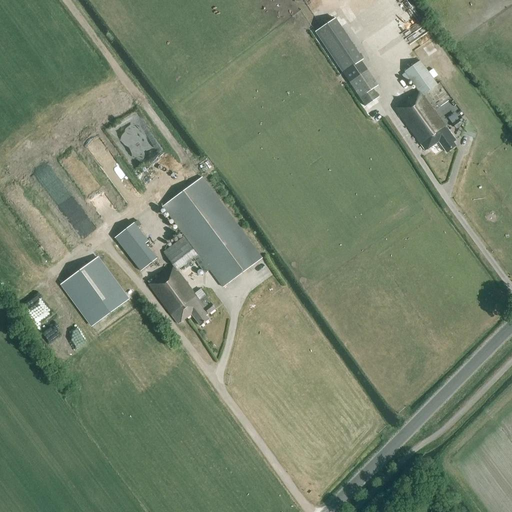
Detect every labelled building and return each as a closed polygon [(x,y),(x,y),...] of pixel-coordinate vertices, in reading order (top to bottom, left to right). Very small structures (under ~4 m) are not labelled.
[(358,60),(333,16),(313,28),(338,71),(358,60)] [(426,26),(405,39),(412,50),(432,37),(426,26)] [(419,93),(395,110),(425,152),(439,142),(446,153),(456,146),(453,143),(456,141),(448,131),(423,95),(437,85),(420,61),(404,73),(419,93)] [(365,108),(379,98),(373,90),(379,87),(367,70),(348,83),(365,108)] [(450,124),(458,118),(453,112),(446,117),(450,124)] [(458,119),(452,124),(456,129),(462,125),(458,119)] [(47,182),(56,177),(54,173),(44,177),(47,182)] [(202,177),(162,207),(198,255),(193,259),(205,274),(210,271),(222,288),(262,259),(202,177)] [(141,272),(157,259),(145,244),(149,242),(135,224),(115,240),(141,272)] [(132,293),(99,252),(64,280),(97,321),(132,293)] [(199,301),(173,267),(149,285),(178,325),(191,315),(200,327),(209,320),(206,316),(209,314),(215,309),(205,296),(199,301)]
